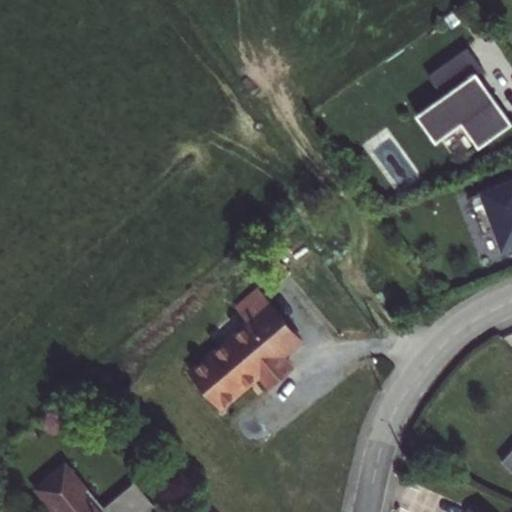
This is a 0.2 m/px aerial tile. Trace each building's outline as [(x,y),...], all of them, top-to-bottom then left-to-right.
[(492,29),(487,33),(503,56),(508,52),(492,29)] [(443,97),(438,101),(457,127),(461,124),(479,148),(511,124),(511,123),(490,93),(487,95),(474,76),(483,69),(467,47),(427,75),(443,97)] [(435,143),(457,127),(438,101),(416,116),(435,143)] [(511,177),(499,182),(501,186),(470,198),(484,235),(497,230),(504,247),(511,244),(511,177)] [(237,307),(244,314),(265,297),(258,289),(237,307)] [(250,322),(191,372),(221,407),(247,385),(244,381),(253,374),(256,378),(261,374),(270,386),(292,368),(283,358),(277,350),(296,334),(265,297),(244,314),(250,322)] [(303,342),(296,334),(277,350),(283,358),(303,342)] [(256,378),(253,374),(244,381),(247,385),(256,378)] [(145,511),(149,509),(154,505),(135,483),(104,509),(88,489),(84,492),(64,469),(40,490),(59,511),(145,511)]
